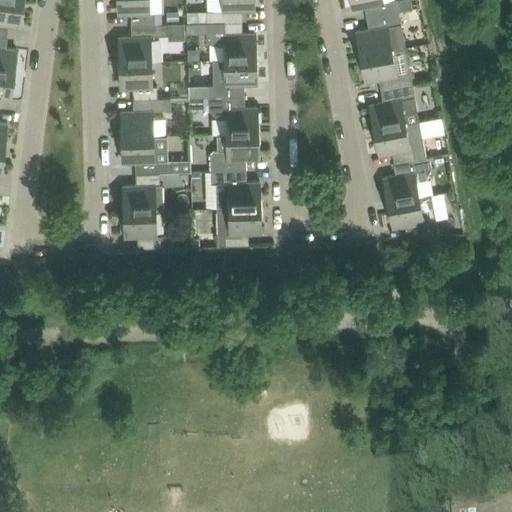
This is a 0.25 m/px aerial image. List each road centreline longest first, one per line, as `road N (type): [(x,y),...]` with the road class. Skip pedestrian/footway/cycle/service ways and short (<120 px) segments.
road 1 (residential): [(266,0),(263,237),(333,232),(346,223),(349,201),(311,0)]
road 2 (residential): [(91,0),(97,215),(78,237),(36,237),(22,210),(46,0)]
